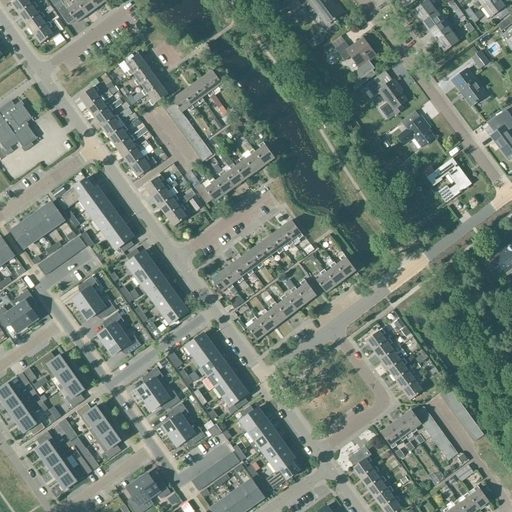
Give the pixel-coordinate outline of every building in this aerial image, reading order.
[(16,0),(11,4),(18,14),(32,5),(28,0),(16,0)] [(87,16),(77,3),(75,0),(71,3),(68,0),(63,0),(62,0),(49,0),(68,25),(74,21),(76,23),(81,20),(87,16)] [(87,16),(97,9),(90,0),(80,0),(77,3),(87,16)] [(90,0),(97,9),(107,1),(105,0),(90,0)] [(326,25),(343,13),(338,5),(335,7),(330,0),(299,0),(310,16),(317,12),(326,25)] [(492,0),(483,7),(490,18),(505,7),(500,1),(501,0),(492,0)] [(428,1),(414,12),(418,17),(416,18),(420,23),(436,11),(428,1)] [(32,5),(18,14),(26,24),(39,15),(35,9),(37,7),(34,3),(32,5)] [(450,8),(454,13),(458,10),(454,5),(450,8)] [(289,9),(281,15),(285,20),(293,14),(289,9)] [(459,20),(463,16),(458,10),(454,13),(459,20)] [(436,11),(420,23),(422,22),(426,28),(424,29),(427,33),(429,32),(443,21),(436,11)] [(26,24),(33,34),(46,25),(42,19),(45,17),(42,13),(39,15),(26,24)] [(470,17),(475,24),(479,21),(473,14),(470,17)] [(59,18),(54,22),(60,32),(66,28),(59,18)] [(443,21),(429,32),(433,37),(432,38),(435,43),(451,31),(443,21)] [(502,22),(497,26),(501,31),(506,28),(502,22)] [(46,25),(33,34),(40,45),(54,35),(49,29),(52,27),(49,23),(46,25)] [(465,28),(470,34),(474,31),(470,25),(465,28)] [(451,31),(435,43),(437,42),(441,48),(439,49),(443,53),(459,41),(451,31)] [(312,39),(308,42),(312,49),(317,45),(312,39)] [(369,61),(376,56),(363,39),(350,49),(345,42),(336,49),(345,61),(351,57),(358,66),(357,66),(358,81),(375,69),(369,61)] [(489,62),(481,51),(472,58),(480,69),(489,62)] [(131,76),(133,74),(146,64),(139,54),(126,64),(130,70),(128,72),(131,76)] [(146,64),(133,74),(138,80),(135,82),(138,86),(141,84),(140,84),(154,74),(146,64)] [(468,70),(452,81),(461,93),(462,93),(472,106),(486,95),(468,70)] [(202,78),(212,91),(218,87),(220,90),(224,87),(222,84),(212,71),(202,78)] [(145,96),(148,94),(161,84),(154,74),(140,84),(141,84),(145,90),(142,92),(145,96)] [(381,74),(365,85),(374,98),(380,94),(388,104),(381,109),(389,120),(403,110),(400,106),(406,101),(397,89),(399,87),(394,80),(388,84),(385,79),(381,74)] [(192,85),(202,99),(202,98),(208,94),(210,97),(214,94),(212,91),(202,78),(192,85)] [(155,104),(168,95),(161,84),(148,94),(152,100),(149,102),(150,103),(146,105),(148,109),(155,104)] [(204,101),(202,98),(202,99),(192,85),(182,93),(192,106),(198,101),(200,104),(204,101)] [(79,98),(87,108),(100,98),(96,92),(98,90),(95,86),(93,88),(79,98)] [(172,100),(174,103),(178,108),(182,113),(188,109),(190,111),(194,108),(192,106),(182,93),(172,100)] [(100,98),(87,108),(94,118),(107,108),(103,102),(106,100),(103,96),(100,98)] [(161,105),(165,110),(174,103),(172,100),(171,98),(161,105)] [(11,104),(9,102),(0,108),(0,142),(0,143),(3,148),(1,149),(6,156),(13,151),(10,147),(19,141),(23,147),(21,148),(24,151),(33,145),(31,142),(37,139),(29,128),(29,127),(28,126),(29,125),(27,122),(32,119),(23,106),(24,105),(21,101),(15,106),(12,103),(11,104)] [(165,110),(169,115),(178,108),(174,103),(165,110)] [(107,108),(94,118),(101,128),(115,118),(114,118),(110,112),(113,110),(110,106),(107,108)] [(223,106),(219,109),(225,117),(227,115),(228,114),(223,106)] [(182,114),(182,113),(178,108),(169,115),(172,121),(182,114)] [(232,108),(228,111),(233,118),(237,115),(232,108)] [(422,148),(434,139),(428,130),(430,129),(421,117),(419,118),(415,112),(401,122),(406,129),(408,127),(409,128),(398,136),(404,145),(415,137),(422,148)] [(172,121),(176,126),(186,119),(182,114),(172,121)] [(225,117),(222,119),(226,125),(232,121),(227,115),(225,117)] [(114,118),(115,118),(101,128),(109,138),(122,128),(118,122),(120,120),(117,116),(114,118)] [(511,158),(511,134),(506,127),(509,124),(504,117),(491,127),(496,133),(491,137),(509,161),(511,158)] [(180,131),(190,124),(186,119),(176,126),(180,131)] [(180,131),(184,136),(193,129),(190,124),(180,131)] [(109,138),(116,148),(129,138),(125,132),(128,130),(124,126),(122,128),(109,138)] [(123,158),(136,148),(132,142),(148,131),(145,127),(132,136),(129,138),(116,148),(123,158)] [(187,142),(197,134),(193,129),(184,136),(187,142)] [(187,142),(191,147),(201,140),(197,134),(187,142)] [(195,152),(205,145),(201,140),(191,147),(195,152)] [(123,158),(131,168),(144,158),(139,152),(149,146),(145,141),(136,148),(123,158)] [(245,160),(255,173),(265,166),(255,153),(247,142),(243,145),(248,151),(242,155),(243,157),(245,160)] [(255,153),(265,166),(275,159),(265,145),(265,146),(263,143),(259,146),(261,149),(255,153)] [(195,152),(199,157),(208,150),(205,145),(195,152)] [(199,157),(203,162),(212,155),(208,150),(199,157)] [(138,178),(151,169),(147,162),(149,160),(154,156),(151,153),(144,158),(131,168),(138,178)] [(235,167),(245,181),(255,173),(245,160),(243,157),(239,160),(241,163),(235,167)] [(442,178),(448,174),(456,185),(449,189),(447,186),(438,193),(446,203),(471,184),(452,159),(435,172),(430,165),(422,171),(434,186),(443,180),(442,178)] [(235,188),(245,181),(235,167),(233,164),(229,168),(231,170),(225,174),(225,175),(235,188)] [(215,182),(225,195),(235,188),(225,175),(225,174),(223,172),(219,175),(221,178),(216,182),(215,182)] [(158,178),(145,187),(152,197),(165,188),(161,182),(164,180),(161,176),(158,178)] [(80,200),(95,188),(93,185),(94,185),(89,177),(61,198),(69,208),(80,200)] [(206,189),(202,184),(196,189),(207,204),(213,200),(215,202),(225,195),(215,182),(216,182),(214,179),(209,182),(211,185),(206,189)] [(165,188),(152,197),(159,207),(172,198),(172,197),(168,192),(171,190),(168,186),(165,188)] [(62,187),(53,194),(56,199),(66,192),(62,187)] [(87,210),(104,198),(99,190),(98,191),(95,188),(80,200),(87,210)] [(172,198),(159,207),(167,217),(180,208),(180,207),(175,202),(178,200),(175,195),(172,197),(172,198)] [(197,211),(203,206),(197,197),(190,202),(197,211)] [(94,220),(110,208),(108,205),(109,205),(104,198),(87,210),(94,220)] [(46,209),(43,211),(54,227),(64,220),(52,203),(45,208),(46,209)] [(180,208),(167,217),(174,227),(187,218),(183,212),(185,210),(182,205),(180,207),(180,208)] [(102,230),(118,218),(113,210),(112,211),(110,208),(94,220),(102,230)] [(39,212),(32,218),(44,235),(54,227),(43,211),(40,214),(39,212)] [(70,220),(74,217),(70,211),(66,214),(70,220)] [(74,217),(70,220),(75,227),(79,224),(74,217)] [(44,235),(32,218),(25,223),(25,224),(22,226),(34,242),(44,235)] [(109,240),(125,228),(123,225),(124,225),(118,218),(102,230),(109,240)] [(281,228),(291,241),(297,237),(299,240),(303,237),(301,234),(291,221),(281,228)] [(34,242),(22,226),(19,228),(19,227),(11,232),(23,249),(34,242)] [(125,228),(109,240),(116,250),(133,238),(128,231),(127,231),(125,228)] [(293,244),(291,241),(281,228),(271,235),(281,248),(287,244),(289,247),(293,244)] [(69,240),(76,235),(73,231),(66,236),(69,240)] [(85,241),(89,238),(84,231),(80,234),(85,241)] [(271,256),(277,251),(279,254),(283,251),(281,248),(271,235),(261,243),(271,256)] [(0,257),(4,263),(14,255),(2,238),(0,240),(0,257)] [(78,238),(72,241),(80,251),(85,248),(78,238)] [(89,238),(85,241),(89,247),(94,244),(89,238)] [(55,250),(61,245),(58,241),(52,246),(55,250)] [(72,241),(67,245),(75,255),(80,251),(72,241)] [(251,250),(261,263),(267,259),(269,261),(273,258),(271,256),(261,243),(251,250)] [(69,259),(75,255),(67,245),(62,248),(69,259)] [(511,245),(495,258),(507,275),(508,274),(509,275),(511,272),(511,245)] [(55,250),(52,246),(46,250),(49,254),(55,250)] [(62,248),(57,252),(64,262),(69,259),(62,248)] [(263,266),(261,263),(251,250),(242,257),(251,270),(257,266),(259,269),(263,266)] [(95,254),(100,261),(104,258),(99,251),(95,254)] [(57,252),(52,256),(59,266),(64,262),(57,252)] [(134,274),(150,263),(148,260),(149,259),(143,252),(126,264),(134,274)] [(41,260),(38,255),(31,260),(34,265),(41,260)] [(342,261),(336,265),(336,266),(346,279),(356,271),(346,258),(344,255),(340,259),(342,261)] [(52,256),(47,259),(54,269),(59,266),(52,256)] [(241,278),(242,277),(247,273),(249,276),(253,273),(251,270),(242,257),(232,264),(241,278)] [(47,259),(42,263),(49,273),(54,269),(47,259)] [(44,277),(49,273),(42,263),(37,267),(44,277)] [(141,284),(158,272),(153,265),(152,266),(150,263),(134,274),(141,284)] [(326,273),(336,286),(346,279),(336,266),(336,265),(334,263),(330,266),(332,269),(327,273),(326,273)] [(243,280),(242,277),(241,278),(232,264),(222,272),(231,285),(232,285),(237,280),(239,283),(243,280)] [(19,276),(25,271),(23,267),(16,271),(19,276)] [(316,281),(326,294),(336,286),(326,273),(327,273),(325,270),(320,273),(322,276),(316,281)] [(110,275),(115,282),(119,279),(114,272),(110,275)] [(149,294),(164,283),(162,280),(163,279),(158,272),(141,284),(149,294)] [(221,292),(227,288),(229,290),(233,295),(237,292),(233,287),(233,286),(232,285),(231,285),(222,272),(212,279),(221,292)] [(5,285),(11,281),(8,277),(2,281),(5,285)] [(73,300),(81,310),(98,298),(93,292),(99,286),(92,277),(80,286),(84,292),(73,300)] [(303,286),(297,291),(307,304),(317,296),(307,283),(305,281),(300,284),(303,286)] [(156,304),(173,292),(167,285),(166,286),(164,283),(149,294),(156,304)] [(129,292),(124,286),(120,289),(124,295),(129,292)] [(287,298),(297,311),(307,304),(297,291),(295,288),(291,291),(293,294),(287,298)] [(22,304),(16,309),(28,326),(38,318),(30,308),(37,303),(28,291),(18,297),(22,304)] [(124,295),(129,302),(133,299),(129,292),(124,295)] [(163,314),(179,303),(177,300),(178,299),(173,292),(156,304),(163,314)] [(283,301),(277,305),(277,306),(287,319),(297,311),(287,298),(285,295),(281,299),(283,301)] [(240,297),(230,304),(234,310),(244,303),(240,297)] [(102,304),(98,298),(81,310),(88,320),(99,313),(103,319),(116,310),(109,301),(102,304)] [(179,303),(163,314),(158,318),(161,322),(166,318),(171,325),(188,312),(182,305),(181,306),(179,303)] [(267,313),(277,326),(287,319),(277,306),(277,305),(275,303),(271,306),(273,309),(268,313),(267,313)] [(139,315),(143,312),(139,306),(134,309),(139,315)] [(17,333),(28,326),(16,309),(9,313),(4,307),(0,310),(0,321),(3,327),(10,322),(17,333)] [(263,316),(258,320),(257,321),(267,333),(277,326),(267,313),(268,313),(266,310),(261,313),(263,316)] [(139,315),(144,322),(148,319),(143,312),(139,315)] [(99,335),(106,345),(123,333),(119,328),(124,322),(118,313),(105,322),(109,328),(99,335)] [(247,328),(257,341),(267,333),(257,321),(258,320),(256,318),(252,321),(254,323),(247,328)] [(394,322),(400,331),(405,327),(399,318),(394,322)] [(153,331),(160,327),(155,320),(149,325),(153,331)] [(366,341),(373,351),(387,341),(386,341),(382,335),(385,333),(382,329),(379,331),(366,341)] [(127,340),(123,333),(106,345),(113,356),(124,348),(128,355),(141,346),(134,336),(127,340)] [(194,356),(210,345),(207,342),(208,341),(203,334),(186,346),(194,356)] [(386,341),(387,341),(373,351),(381,361),(394,351),(390,345),(392,343),(389,339),(386,341)] [(201,366),(218,354),(213,347),(212,348),(210,345),(194,356),(201,366)] [(394,351),(381,361),(388,371),(401,361),(397,355),(400,353),(396,349),(394,351)] [(180,360),(173,351),(167,356),(177,369),(183,364),(180,360)] [(51,353),(39,361),(52,379),(68,367),(65,363),(66,362),(61,355),(55,359),(51,353)] [(208,376),(224,365),(222,362),(223,361),(218,354),(201,366),(208,376)] [(412,354),(405,359),(408,363),(414,358),(412,354)] [(166,359),(160,363),(163,368),(170,364),(166,359)] [(408,371),(404,365),(407,363),(404,359),(401,361),(388,371),(395,381),(408,371)] [(216,387),(232,374),(227,367),(226,368),(224,365),(208,376),(216,387)] [(68,367),(52,379),(56,376),(62,384),(58,386),(60,390),(76,379),(77,378),(72,371),(71,372),(68,367)] [(29,368),(24,372),(32,382),(37,379),(29,368)] [(138,390),(145,401),(162,389),(158,383),(163,377),(157,368),(144,377),(148,383),(138,390)] [(188,376),(183,369),(179,372),(184,379),(188,376)] [(395,381),(403,391),(416,381),(411,375),(414,373),(411,369),(408,371),(395,381)] [(22,373),(16,378),(24,388),(30,384),(22,373)] [(223,397),(239,385),(237,382),(238,381),(232,374),(216,387),(223,397)] [(184,379),(188,385),(192,382),(188,376),(184,379)] [(76,379),(60,390),(60,391),(65,388),(70,395),(66,398),(73,408),(85,400),(80,394),(86,390),(80,383),(76,379)] [(416,381),(403,391),(410,401),(423,391),(419,385),(421,383),(418,379),(416,381)] [(12,381),(0,389),(0,398),(3,403),(19,391),(12,381)] [(39,381),(34,385),(37,390),(42,386),(39,381)] [(223,397),(231,407),(233,405),(237,410),(247,403),(243,398),(247,395),(242,387),(241,388),(239,385),(223,397)] [(444,400),(453,393),(450,388),(440,395),(444,400)] [(166,395),(162,389),(145,401),(152,411),(163,404),(168,410),(180,401),(174,392),(166,395)] [(198,399),(202,396),(198,389),(193,392),(198,399)] [(19,391),(3,403),(6,407),(5,408),(9,413),(26,401),(19,391)] [(457,399),(453,393),(444,400),(447,406),(457,399)] [(202,396),(198,399),(203,405),(207,402),(202,396)] [(461,404),(457,399),(447,406),(451,411),(461,404)] [(26,401),(9,413),(13,419),(14,418),(17,423),(33,412),(26,401)] [(163,426),(170,437),(187,425),(183,418),(188,413),(182,403),(169,412),(174,418),(163,426)] [(87,404),(76,412),(89,430),(105,418),(101,414),(102,413),(97,406),(92,410),(87,404)] [(465,409),(461,404),(451,411),(455,416),(465,409)] [(418,419),(428,412),(424,407),(414,414),(418,419)] [(208,412),(213,419),(217,416),(212,409),(208,412)] [(240,421),(248,431),(264,420),(262,417),(263,416),(257,409),(240,421)] [(469,414),(465,409),(455,416),(459,421),(469,414)] [(411,432),(413,434),(417,431),(415,429),(422,424),(418,419),(414,414),(411,410),(401,417),(411,432)] [(33,412),(17,423),(21,428),(20,428),(24,434),(29,430),(34,436),(45,428),(33,412)] [(418,419),(422,424),(422,425),(431,417),(428,412),(418,419)] [(472,420),(469,414),(459,421),(463,427),(472,420)] [(401,439),(402,442),(407,438),(405,436),(411,432),(401,417),(391,425),(401,439)] [(431,417),(422,425),(426,430),(435,423),(431,417)] [(105,418),(89,430),(97,441),(113,430),(110,425),(111,425),(106,418),(105,418)] [(62,421),(58,424),(62,429),(65,434),(72,429),(65,420),(62,421)] [(272,429),(267,422),(266,423),(264,420),(248,431),(255,441),(272,429)] [(476,425),(472,420),(463,427),(466,432),(476,425)] [(435,423),(426,430),(429,435),(439,428),(435,423)] [(192,431),(187,425),(170,437),(178,447),(188,439),(193,446),(205,437),(199,427),(192,431)] [(213,438),(221,432),(216,425),(208,431),(213,438)] [(395,443),(401,439),(391,425),(380,432),(392,449),(397,446),(395,443)] [(480,430),(476,425),(466,432),(470,437),(480,430)] [(439,428),(429,435),(433,440),(443,433),(439,428)] [(255,441),(263,451),(278,440),(276,437),(277,436),(272,429),(255,441)] [(113,430),(97,441),(110,459),(121,451),(117,445),(122,441),(117,434),(116,434),(113,430)] [(484,435),(480,430),(470,437),(474,442),(484,435)] [(222,434),(227,441),(231,438),(226,431),(222,434)] [(41,446),(35,450),(39,456),(40,455),(43,460),(59,449),(48,432),(36,440),(41,446)] [(443,433),(433,440),(437,445),(447,438),(443,433)] [(425,441),(420,435),(416,438),(420,444),(425,441)] [(447,438),(437,445),(441,451),(450,444),(447,438)] [(270,461),(287,449),(282,442),(281,443),(278,440),(263,451),(270,461)] [(410,442),(406,445),(410,452),(415,448),(410,442)] [(450,444),(441,451),(444,456),(454,449),(450,444)] [(236,455),(241,452),(236,446),(232,449),(236,455)] [(352,468),(360,479),(373,469),(369,463),(371,461),(369,457),(371,455),(365,447),(348,459),(354,467),(352,468)] [(59,449),(43,460),(47,465),(46,465),(50,471),(67,459),(64,455),(60,458),(56,452),(60,449),(59,449)] [(277,471),(293,460),(291,457),(292,456),(287,449),(270,461),(277,471)] [(400,449),(396,453),(400,459),(404,456),(400,449)] [(454,449),(444,456),(448,461),(458,454),(454,449)] [(232,452),(226,456),(234,466),(239,462),(232,452)] [(236,455),(241,461),(245,458),(241,452),(236,455)] [(92,456),(87,460),(94,470),(99,467),(99,466),(92,456)] [(228,469),(234,466),(226,456),(221,459),(228,469)] [(67,459),(50,471),(53,476),(54,476),(58,480),(74,469),(67,459)] [(221,459),(216,463),(223,473),(228,469),(221,459)] [(293,460),(277,471),(266,479),(273,490),(302,469),(296,462),(295,463),(293,460)] [(84,461),(79,465),(87,475),(92,472),(84,461)] [(218,477),(223,473),(216,463),(211,467),(218,477)] [(235,469),(238,473),(245,468),(242,464),(235,469)] [(251,475),(255,472),(250,466),(246,469),(251,475)] [(468,466),(456,475),(461,482),(473,473),(468,466)] [(211,467),(206,470),(213,480),(218,477),(211,467)] [(360,479),(367,488),(380,479),(376,473),(379,471),(376,467),(373,469),(360,479)] [(74,469),(58,480),(61,485),(60,486),(64,491),(81,479),(74,469)] [(208,484),(213,480),(206,470),(201,474),(208,484)] [(255,472),(251,475),(255,482),(260,479),(255,472)] [(138,481),(149,498),(156,494),(161,500),(171,493),(162,480),(156,485),(148,474),(138,481)] [(201,474),(196,477),(203,488),(208,484),(201,474)] [(224,483),(230,478),(227,474),(221,479),(224,483)] [(198,491),(203,488),(196,477),(191,481),(198,491)] [(380,479),(367,488),(374,498),(387,489),(383,483),(386,481),(383,477),(380,479)] [(221,479),(215,483),(218,487),(224,483),(221,479)] [(242,487),(253,503),(256,501),(257,502),(264,497),(252,480),(242,487)] [(143,503),(149,498),(138,481),(127,489),(135,500),(128,504),(134,511),(143,511),(147,510),(143,503)] [(470,496),(479,509),(489,502),(480,489),(478,486),(473,489),(474,490),(468,494),(470,496)] [(232,495),(244,511),(251,506),(250,505),(253,503),(242,487),(232,495)] [(387,489),(374,498),(382,508),(395,499),(394,499),(390,493),(393,491),(390,487),(387,489)] [(207,488),(200,493),(203,497),(210,493),(207,488)] [(465,511),(475,511),(479,509),(470,496),(468,494),(468,493),(463,497),(465,499),(460,503),(460,504),(465,511)] [(222,502),(228,511),(243,511),(244,511),(232,495),(222,502)] [(394,499),(395,499),(382,508),(384,511),(398,511),(402,509),(398,503),(400,501),(397,497),(394,499)] [(450,511),(465,511),(460,504),(460,503),(458,501),(453,504),(455,507),(450,511)] [(181,507),(184,511),(191,506),(188,502),(181,507)] [(228,511),(222,502),(211,509),(213,511),(228,511)] [(123,511),(126,511),(129,510),(124,503),(120,506),(123,511)]
